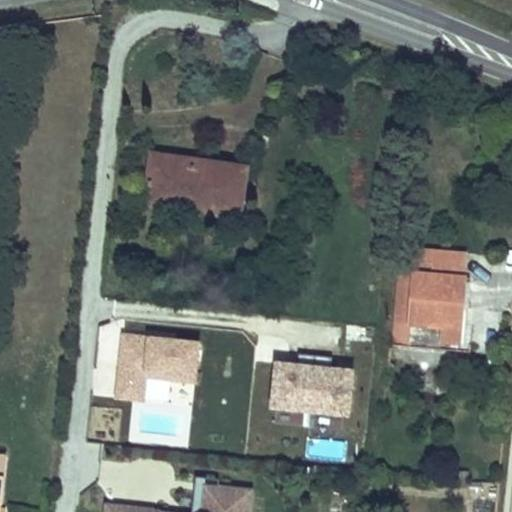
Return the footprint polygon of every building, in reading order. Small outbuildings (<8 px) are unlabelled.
[(240,217),(246,168),(152,155),(147,195),(200,202),(199,212),(240,217)] [(468,258),(418,252),(415,278),(459,283),(466,283),(468,258)] [(398,276),(390,349),(457,356),(462,308),(456,308),(459,283),(415,278),(398,276)] [(123,333),(117,394),(143,397),(146,374),(194,379),(199,339),(123,333)] [(276,360),(271,404),(347,412),(352,367),(330,365),(333,354),(298,351),(297,362),(276,360)] [(248,511),(251,488),(231,486),(230,490),(218,488),(219,484),(201,483),(194,488),(192,511),(155,511),(156,508),(123,504),(122,511),(248,511)] [(122,511),(123,504),(107,503),(105,511),(122,511)]
